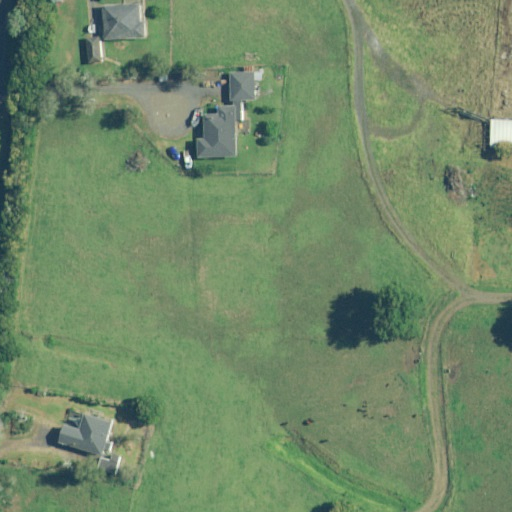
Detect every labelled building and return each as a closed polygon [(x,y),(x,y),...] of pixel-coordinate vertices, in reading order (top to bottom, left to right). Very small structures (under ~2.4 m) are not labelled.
[(143,21),(142,5),(107,6),(108,40),(148,38),(148,21),(143,21)] [(102,62),(101,41),(87,42),(88,63),(102,62)] [(258,71),(233,72),(234,99),(258,99),(258,71)] [(241,120),(241,106),(222,106),(222,115),(206,115),(206,138),(201,138),(202,158),(238,157),(237,120),(241,120)] [(511,120),(494,120),(492,148),(511,149),(511,120)] [(114,422),(86,414),(82,428),(67,424),(61,443),(105,455),(114,422)] [(120,463),(104,460),(101,470),(118,474),(120,463)]
